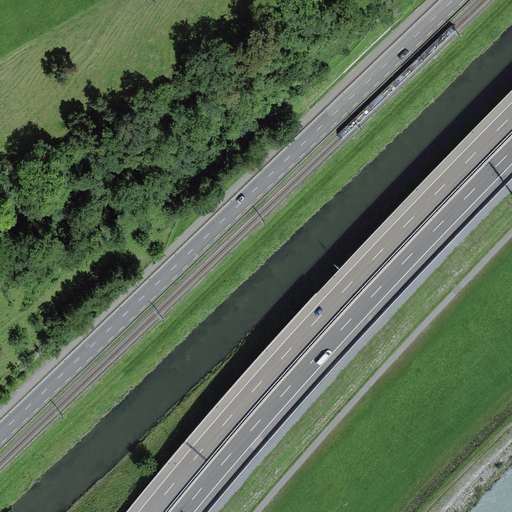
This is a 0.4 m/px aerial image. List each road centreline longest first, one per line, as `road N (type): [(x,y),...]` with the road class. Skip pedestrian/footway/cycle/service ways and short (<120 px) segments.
road 1 (primary): [(0,435),(455,0)]
road 2 (motorway): [(511,117),(294,345),(151,511)]
road 3 (motorway): [(180,511),(511,151)]
road 4 (track): [(511,188),(215,511)]
road 5 (track): [(511,233),(257,511)]
